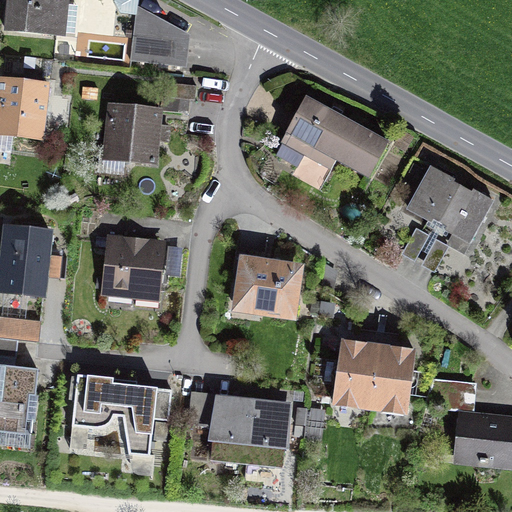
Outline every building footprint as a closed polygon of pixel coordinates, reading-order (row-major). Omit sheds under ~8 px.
[(8,0),(6,31),(58,36),(59,32),(75,34),(77,6),(61,5),(61,0),(8,0)] [(187,33),(137,7),(130,61),(183,67),(187,33)] [(46,86),(0,80),(0,149),(11,151),(12,135),(41,138),(46,86)] [(197,86),(169,83),(168,98),(190,100),(195,100),(197,86)] [(318,190),(335,161),(359,176),(381,140),(301,94),(280,129),(263,158),(318,190)] [(168,98),(162,97),(160,111),(110,106),(105,152),(101,152),(99,171),(122,173),(123,161),(155,164),(160,111),(189,114),(190,100),(168,98)] [(455,180),(432,167),(408,210),(432,223),(433,220),(440,223),(447,211),(443,209),(442,203),(453,183),(455,180)] [(472,193),(453,183),(442,203),(443,209),(447,211),(440,223),(470,240),(493,201),(473,190),(472,193)] [(4,293),(43,297),(50,232),(11,228),(9,250),(5,250),(3,274),(6,274),(4,293)] [(429,236),(416,228),(402,255),(415,262),(429,236)] [(449,247),(436,239),(421,266),(434,273),(449,247)] [(126,242),(110,240),(105,291),(136,295),(135,304),(158,306),(160,291),(156,290),(161,245),(145,244),(145,247),(126,245),(126,242)] [(254,267),(241,265),(235,304),(238,305),(239,298),(256,300),(255,307),(295,313),(300,276),(290,274),(291,267),(255,262),(254,267)] [(34,323),(0,319),(0,338),(17,340),(32,342),(34,323)] [(0,338),(0,356),(15,358),(17,340),(0,338)] [(334,404),(370,409),(379,347),(343,342),(334,404)] [(415,352),(379,347),(370,409),(406,414),(415,352)] [(14,369),(1,368),(0,381),(0,431),(25,435),(30,395),(35,396),(38,370),(15,368),(14,369)] [(113,379),(77,375),(72,427),(93,429),(93,428),(98,428),(102,427),(105,426),(108,424),(110,422),(112,419),(113,416),(123,417),(129,455),(150,457),(153,419),(169,421),(172,390),(137,387),(137,386),(112,384),(113,379)] [(442,381),(440,410),(469,413),(472,384),(442,381)] [(188,425),(202,426),(205,401),(191,399),(188,425)] [(213,459),(247,463),(253,403),(219,400),(219,402),(205,401),(202,426),(216,428),(213,459)] [(287,407),(253,403),(247,463),(281,466),(287,407)] [(511,463),(511,424),(468,420),(464,458),(481,460),(480,463),(488,464),(488,461),(511,463)]
